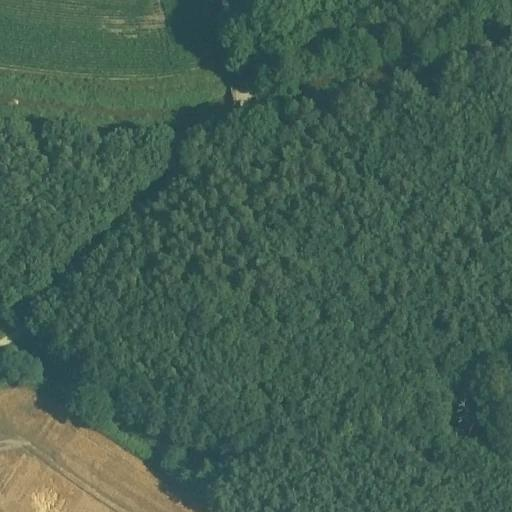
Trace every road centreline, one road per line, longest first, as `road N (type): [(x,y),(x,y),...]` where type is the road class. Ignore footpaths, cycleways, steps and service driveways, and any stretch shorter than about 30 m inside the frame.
road 1 (track): [(511,74),(432,116),(232,125)]
road 2 (track): [(489,0),(451,25),(243,83)]
